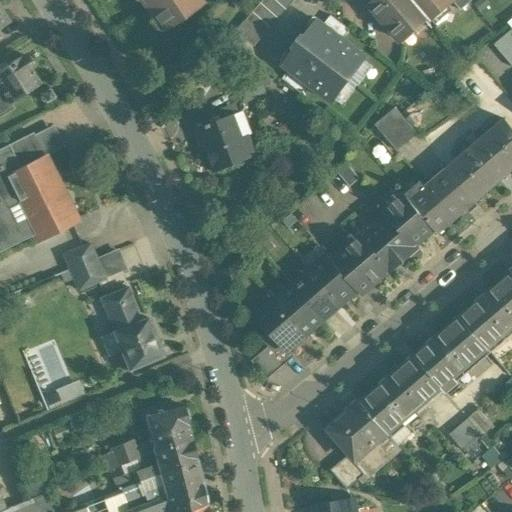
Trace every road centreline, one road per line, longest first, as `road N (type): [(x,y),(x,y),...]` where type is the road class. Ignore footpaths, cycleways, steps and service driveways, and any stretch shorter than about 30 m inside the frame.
road 1 (tertiary): [(242,450),(195,275),(97,75),(46,0)]
road 2 (residential): [(242,450),(511,221)]
